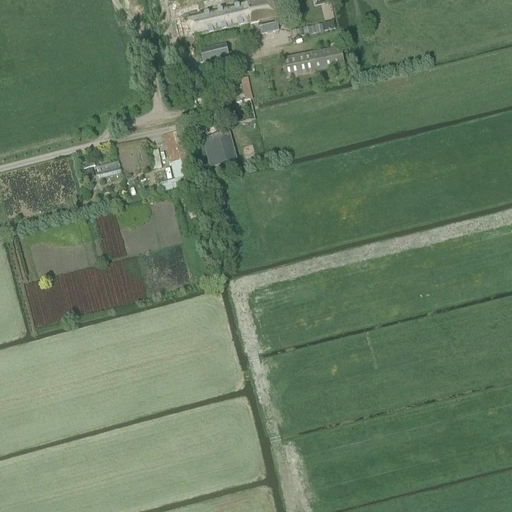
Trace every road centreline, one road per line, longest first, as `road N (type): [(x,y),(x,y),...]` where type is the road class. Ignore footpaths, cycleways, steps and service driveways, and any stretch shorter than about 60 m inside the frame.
road 1 (track): [(114,0),(140,26),(157,117),(120,125),(93,145)]
road 2 (track): [(500,34),(417,48),(382,42),(366,32),(361,0)]
